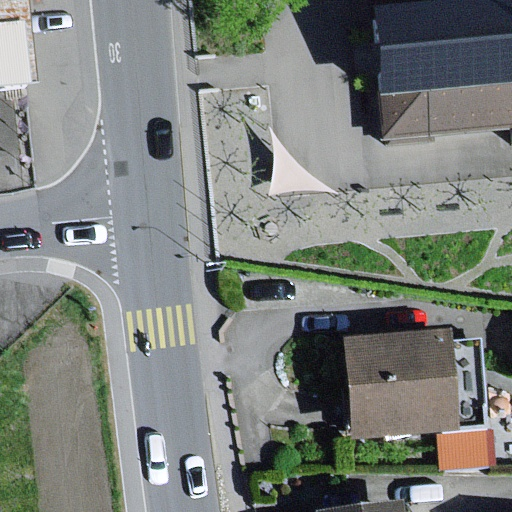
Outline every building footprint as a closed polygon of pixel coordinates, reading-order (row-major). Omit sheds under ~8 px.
[(0,0),(0,25),(31,23),(29,0),(0,0)] [(511,0),(356,0),(371,152),(428,147),(430,138),(497,132),(499,150),(511,148),(511,0)] [(31,23),(0,25),(0,96),(39,93),(31,23)] [(434,333),(324,341),(331,442),(430,434),(481,431),(475,336),(434,339),(434,333)] [(481,431),(430,434),(432,471),(484,467),(481,431)]
